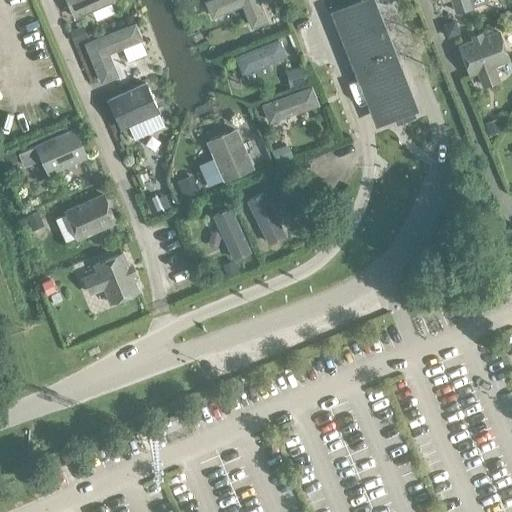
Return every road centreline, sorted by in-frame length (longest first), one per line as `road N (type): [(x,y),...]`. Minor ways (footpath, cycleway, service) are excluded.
road 1 (unclassified): [(131,371),(239,339),(375,281),(408,234),(430,201),(439,152),(429,106),(383,0)]
road 2 (unclassified): [(314,0),(370,165),(356,225),(312,273),(175,332),(131,371)]
road 3 (unclassified): [(0,423),(131,371)]
